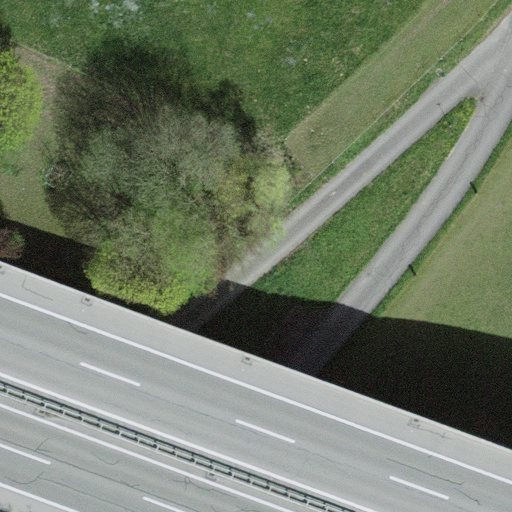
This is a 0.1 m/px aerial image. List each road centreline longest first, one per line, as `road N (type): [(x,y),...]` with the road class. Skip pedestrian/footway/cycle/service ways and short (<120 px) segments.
road 1 (track): [(511,35),(247,263),(0,460)]
road 2 (unclassified): [(511,75),(387,269),(176,511)]
road 3 (motorway): [(495,511),(0,334)]
road 4 (motorway): [(0,442),(191,511)]
